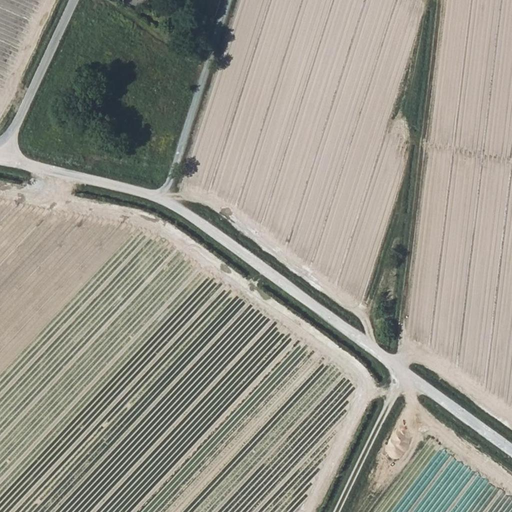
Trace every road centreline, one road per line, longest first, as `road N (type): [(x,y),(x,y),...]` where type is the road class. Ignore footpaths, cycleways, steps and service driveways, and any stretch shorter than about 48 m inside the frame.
road 1 (track): [(1,141),(26,166),(188,213),(511,453)]
road 2 (track): [(161,201),(227,0)]
road 3 (unclassified): [(73,0),(0,142)]
road 4 (track): [(401,372),(406,347),(511,425)]
road 5 (track): [(336,511),(388,403),(410,379)]
